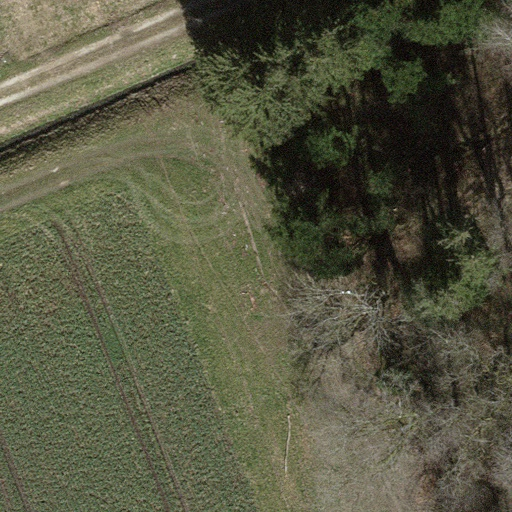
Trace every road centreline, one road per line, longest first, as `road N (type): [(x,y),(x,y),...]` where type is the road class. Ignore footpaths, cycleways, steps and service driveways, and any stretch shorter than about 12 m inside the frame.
road 1 (track): [(0,85),(210,0)]
road 2 (track): [(192,107),(0,190)]
